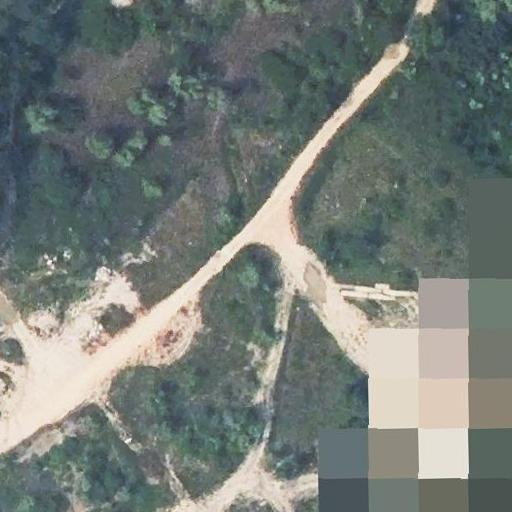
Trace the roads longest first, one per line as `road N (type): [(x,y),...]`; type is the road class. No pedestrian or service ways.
road 1 (track): [(421,0),(400,46),(275,210),(86,377),(0,438)]
road 2 (track): [(199,511),(256,448),(294,249),(275,210)]
road 3 (track): [(185,511),(154,457),(86,377)]
